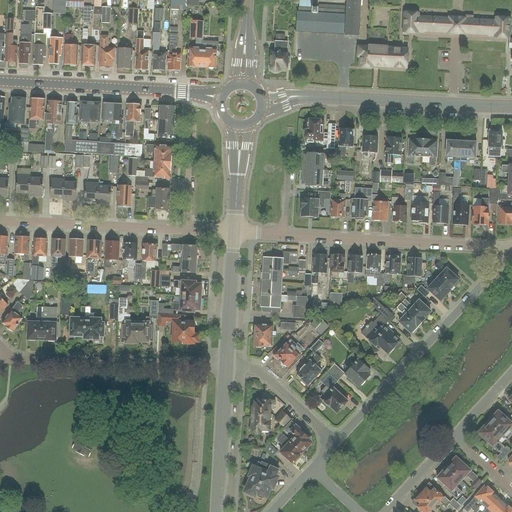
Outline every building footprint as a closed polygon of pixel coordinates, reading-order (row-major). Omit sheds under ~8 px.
[(84,8),(84,0),(71,0),(71,8),(84,8)] [(171,0),(171,9),(186,10),(186,0),(171,0)] [(359,38),(360,0),(346,0),(346,7),(320,6),(319,9),(319,8),(313,8),(313,9),(299,8),(299,12),(298,12),(296,32),(344,35),(344,37),(359,38)] [(84,7),(84,23),(91,23),(92,7),(84,7)] [(111,24),(111,8),(102,7),(102,23),(111,24)] [(138,26),(139,9),(130,9),(129,25),(138,26)] [(155,21),(163,22),(164,9),(155,9),(155,21)] [(26,11),(26,21),(35,22),(36,12),(26,11)] [(418,16),(419,12),(404,12),(403,32),(417,33),(418,32),(424,32),(424,31),(448,32),(448,34),(464,35),(465,33),(488,35),(488,36),(494,36),(494,38),(509,39),(511,18),(495,17),(495,21),(473,19),(474,16),(465,15),(465,18),(449,17),(449,18),(418,16)] [(43,30),(52,30),(52,14),(44,14),(43,30)] [(17,62),(17,47),(18,41),(13,41),(14,19),(8,19),(6,59),(8,60),(8,62),(10,62),(11,63),(14,63),(15,62),(17,62)] [(204,38),(202,37),(203,23),(194,22),(193,37),(197,37),(197,48),(189,48),(189,50),(187,51),(187,54),(189,55),(188,67),(190,67),(192,68),(193,68),(196,67),(202,68),(204,42),(204,38)] [(31,52),(31,44),(32,44),(33,26),(22,25),(20,64),(28,64),(29,55),(28,55),(28,52),(31,52)] [(52,29),(52,36),(50,64),(52,64),(53,66),(56,66),(57,64),(59,64),(59,56),(58,56),(58,54),(61,54),(61,45),(58,45),(58,38),(54,38),(55,29),(52,29)] [(150,58),(150,56),(149,55),(149,52),(143,51),(144,40),(144,32),(137,32),(135,69),(142,69),(143,70),(146,71),(147,69),(148,70),(149,69),(148,69),(149,59),(150,58)] [(154,33),(153,45),(153,58),(154,58),(153,69),(153,70),(159,70),(160,71),(163,71),(164,70),(166,70),(166,69),(165,69),(166,53),(159,53),(159,46),(166,46),(166,33),(154,33)] [(169,33),(169,47),(168,69),(167,69),(167,70),(174,70),(175,72),(178,72),(179,71),(180,71),(180,70),(181,60),(181,59),(182,57),(181,56),(181,54),(175,54),(175,47),(178,47),(178,34),(169,33)] [(46,57),(48,34),(35,34),(34,64),(43,65),(44,57),(46,57)] [(66,35),(65,45),(64,65),(71,65),(72,67),(75,67),(77,66),(78,66),(79,46),(73,46),(74,35),(66,35)] [(115,57),(115,48),(108,48),(109,36),(101,36),(100,66),(105,66),(107,68),(109,69),(111,67),(112,67),(113,57),(115,57)] [(288,42),(275,41),(275,52),(272,51),(271,69),(272,69),(272,70),(273,71),(274,71),(275,71),(276,71),(278,71),(279,70),(280,70),(280,69),(287,69),(288,42)] [(219,43),(204,42),(202,68),(209,68),(210,69),(212,69),(214,68),(215,68),(216,57),(218,56),(218,52),(217,51),(217,49),(218,50),(219,43)] [(96,66),(97,46),(83,45),(82,66),(89,66),(90,68),(93,68),(95,66),(96,66)] [(407,68),(408,49),(358,46),(358,57),(360,57),(359,67),(373,68),(373,66),(407,68)] [(132,68),(133,50),(119,49),(118,68),(125,68),(126,69),(130,70),(131,68),(132,68)] [(25,124),(26,99),(12,98),(12,107),(9,107),(8,123),(25,124)] [(44,121),(45,100),(32,99),(30,128),(36,129),(36,122),(35,122),(36,120),(44,121)] [(55,102),(54,100),(50,100),(49,101),(48,101),(45,151),(51,151),(51,145),(53,144),(53,134),(55,134),(56,124),(61,124),(62,102),(55,102)] [(69,103),(66,143),(72,143),(72,141),(73,124),(78,124),(79,115),(77,114),(77,103),(76,103),(75,101),(71,101),(70,103),(69,103)] [(80,122),(91,122),(92,102),(81,102),(80,122)] [(92,102),(91,122),(100,123),(101,103),(92,102)] [(114,124),(115,104),(104,103),(103,123),(111,123),(111,127),(112,127),(112,124),(114,124)] [(122,104),(115,104),(114,124),(112,124),(112,127),(116,127),(116,138),(122,138),(123,115),(121,115),(122,104)] [(139,105),(127,104),(126,121),(127,121),(126,132),(126,137),(134,137),(134,132),(135,122),(140,122),(141,107),(139,105)] [(160,120),(174,121),(175,108),(175,107),(160,106),(160,112),(161,112),(161,119),(160,119),(160,120)] [(155,134),(149,134),(149,119),(145,119),(144,139),(155,139),(155,134)] [(173,134),(174,121),(160,120),(159,126),(160,126),(160,134),(174,135),(174,134),(173,134)] [(334,149),(336,124),(335,124),(335,125),(329,125),(329,124),(328,124),(328,134),(322,134),(323,121),(320,121),(320,122),(316,122),(316,121),(307,120),(306,129),(305,139),(321,140),(327,140),(326,149),(334,149)] [(28,143),(29,129),(22,128),(21,142),(28,143)] [(354,136),(354,130),(354,129),(353,129),(351,128),(348,128),(346,129),(340,129),(340,130),(338,158),(345,159),(346,146),(353,147),(353,136),(354,136)] [(503,146),(503,140),(501,140),(502,131),(489,130),(488,148),(488,154),(495,154),(496,147),(501,148),(501,146),(503,146)] [(377,153),(378,136),(363,136),(363,147),(361,147),(361,152),(363,152),(362,160),(368,160),(368,152),(377,153)] [(400,155),(401,138),(386,137),(385,163),(392,163),(393,155),(400,155)] [(98,155),(115,156),(116,144),(110,144),(111,139),(105,138),(105,144),(100,143),(99,143),(98,155)] [(423,157),(423,139),(414,139),(414,140),(409,140),(408,164),(414,164),(414,156),(423,157)] [(431,139),(423,139),(423,157),(429,157),(429,165),(435,165),(436,141),(431,141),(431,139)] [(459,187),(460,169),(461,141),(447,140),(446,156),(454,157),(453,177),(446,177),(446,174),(439,174),(438,186),(459,187)] [(65,152),(98,155),(99,143),(72,141),(72,143),(66,143),(65,152)] [(461,141),(460,169),(465,169),(466,157),(475,158),(476,142),(461,141)] [(116,144),(115,156),(142,158),(143,146),(116,144)] [(154,153),(154,162),(171,163),(172,146),(171,146),(146,145),(146,152),(154,153)] [(303,170),(322,171),(323,158),(329,158),(329,154),(319,153),(317,153),(316,153),(308,153),(308,155),(304,155),(303,170)] [(111,156),(110,173),(118,174),(119,157),(111,156)] [(170,179),(171,163),(154,162),(153,170),(145,169),(145,172),(137,171),(138,158),(130,157),(129,176),(137,177),(136,182),(148,182),(149,177),(170,179)] [(510,173),(509,181),(511,180),(511,165),(501,165),(501,173),(510,173)] [(322,171),(303,170),(303,184),(307,184),(307,186),(314,186),(316,187),(317,186),(328,187),(328,182),(321,182),(322,171)] [(381,170),(380,183),(392,183),(392,171),(381,170)] [(403,184),(421,185),(421,180),(414,179),(414,175),(411,175),(411,171),(404,170),(403,184)] [(482,170),(481,185),(481,188),(496,189),(497,179),(494,178),(494,175),(487,175),(488,170),(482,170)] [(338,172),(338,180),(354,181),(354,172),(338,172)] [(30,194),(31,178),(31,176),(17,175),(16,193),(29,194),(30,194)] [(0,178),(0,196),(8,197),(9,179),(0,178)] [(30,194),(29,194),(29,196),(42,197),(44,178),(31,178),(30,194)] [(51,197),(63,198),(64,198),(65,182),(65,180),(52,179),(51,197)] [(511,180),(509,181),(509,186),(497,186),(496,198),(511,199),(511,196),(511,195),(511,180)] [(64,198),(63,198),(63,200),(77,201),(78,182),(65,182),(64,198)] [(149,183),(148,183),(148,182),(136,182),(136,189),(149,190),(149,183)] [(85,202),(97,202),(98,202),(99,186),(99,184),(86,183),(85,202)] [(405,201),(413,201),(414,185),(406,185),(405,201)] [(98,202),(97,202),(97,205),(110,205),(112,186),(99,186),(98,202)] [(131,206),(132,187),(118,186),(117,205),(124,206),(125,207),(128,207),(130,206),(131,206)] [(372,201),(372,195),(372,189),(355,188),(355,200),(352,200),(351,208),(353,208),(352,218),(358,218),(358,220),(364,220),(364,218),(366,218),(367,218),(368,201),(372,201)] [(169,210),(169,208),(170,190),(157,189),(157,191),(152,190),(152,198),(148,197),(148,208),(156,209),(169,210)] [(481,225),(487,225),(488,204),(495,205),(496,189),(490,189),(490,199),(482,199),(482,207),(474,207),(473,224),(473,225),(473,226),(481,226),(481,225)] [(330,200),(331,193),(319,192),(318,199),(302,198),(301,209),(302,209),(302,217),(317,218),(318,208),(324,208),(324,200),(330,200)] [(447,225),(448,207),(441,206),(441,205),(439,205),(439,193),(434,192),(433,206),(434,206),(434,224),(447,225)] [(344,218),(345,194),(339,194),(338,201),(332,200),(331,217),(332,217),(332,218),(337,219),(337,218),(344,218)] [(378,195),(372,195),(372,201),(372,202),(374,202),(373,221),(387,221),(388,202),(377,202),(378,195)] [(467,226),(469,205),(460,205),(461,196),(454,195),(453,205),(455,205),(454,223),(453,223),(453,224),(454,224),(454,225),(467,226)] [(408,212),(408,209),(407,208),(407,207),(397,206),(398,198),(392,198),(392,206),(394,206),(393,222),(406,222),(407,213),(408,212)] [(429,203),(413,203),(412,221),(420,222),(420,223),(428,224),(429,203)] [(511,207),(500,207),(499,224),(498,224),(498,225),(511,225),(511,207)] [(8,255),(9,248),(7,247),(7,244),(8,244),(8,236),(3,236),(2,234),(0,234),(0,263),(5,264),(5,255),(8,255)] [(29,255),(30,238),(24,237),(24,236),(18,235),(18,237),(17,237),(15,253),(23,254),(22,260),(28,261),(28,255),(29,255)] [(34,256),(33,266),(38,266),(39,256),(47,257),(47,249),(46,248),(46,246),(48,246),(48,242),(47,242),(47,238),(43,237),(43,239),(35,239),(34,256)] [(65,248),(66,240),(59,239),(55,238),(55,239),(53,239),(51,267),(57,267),(57,257),(65,257),(65,251),(64,250),(64,248),(65,248)] [(83,248),(84,241),(82,241),(81,240),(78,240),(77,240),(71,240),(70,257),(83,257),(83,252),(82,250),(82,248),(83,248)] [(101,249),(102,242),(100,242),(99,240),(96,240),(95,241),(88,241),(87,263),(93,264),(94,259),(101,259),(101,253),(100,251),(100,249),(101,249)] [(119,260),(120,243),(119,242),(118,241),(114,241),(113,242),(106,242),(105,267),(111,268),(112,262),(110,262),(111,259),(119,260)] [(138,257),(138,255),(137,254),(138,244),(136,243),(135,242),(132,242),(131,243),(129,243),(127,243),(124,243),(122,274),(127,274),(128,260),(137,260),(137,258),(138,257)] [(144,244),(142,263),(137,263),(136,285),(141,285),(141,278),(146,278),(147,261),(156,261),(156,258),(157,257),(157,255),(156,254),(157,247),(158,248),(158,244),(155,244),(154,244),(149,244),(148,247),(144,246),(144,244),(145,244),(144,244)] [(181,259),(197,260),(197,246),(180,245),(180,246),(173,245),(172,245),(172,251),(181,251),(181,259)] [(264,271),(280,272),(281,264),(283,264),(283,262),(290,262),(290,252),(284,252),(283,259),(264,257),(264,258),(265,258),(264,270),(264,271)] [(326,274),(327,255),(326,255),(325,254),(321,254),(320,255),(319,255),(318,255),(317,255),(315,255),(314,267),(313,267),(312,283),(318,284),(318,273),(326,274)] [(344,264),(345,255),(338,255),(337,254),(337,255),(334,255),(334,254),(333,254),(333,255),(332,255),(331,272),(332,272),(332,280),(339,280),(339,272),(344,273),(345,264),(344,264)] [(364,258),(364,256),(361,256),(361,255),(355,255),(355,256),(350,256),(348,283),(354,284),(354,273),(363,273),(363,258),(364,258)] [(384,287),(384,282),(384,274),(380,274),(381,256),(368,255),(368,256),(366,277),(375,277),(375,279),(378,279),(377,286),(384,287)] [(384,274),(384,282),(390,282),(390,275),(400,275),(401,258),(392,257),(392,258),(389,258),(389,257),(388,257),(387,274),(384,273),(384,274)] [(196,273),(197,260),(181,259),(180,267),(173,267),(173,271),(180,272),(196,273)] [(421,277),(422,259),(414,259),(413,259),(410,259),(409,259),(408,259),(407,276),(408,276),(407,284),(413,284),(413,276),(421,277)] [(443,273),(437,279),(450,291),(454,286),(454,285),(459,280),(454,275),(454,276),(451,273),(440,262),(436,267),(443,273)] [(31,280),(32,266),(32,264),(24,264),(23,280),(31,280)] [(44,281),(44,269),(39,269),(39,267),(33,267),(32,281),(44,281)] [(160,282),(161,276),(161,272),(152,271),(151,287),(160,288),(160,282)] [(263,283),(282,284),(282,278),(280,278),(280,272),(264,271),(263,282),(263,283)] [(77,275),(77,282),(85,283),(85,275),(77,275)] [(450,291),(437,279),(435,277),(431,281),(433,283),(428,289),(441,301),(446,295),(446,294),(448,293),(449,293),(450,291)] [(23,280),(16,288),(16,289),(21,293),(31,280),(23,280)] [(31,280),(21,293),(30,301),(34,282),(31,280)] [(182,288),(182,296),(200,297),(200,296),(202,296),(203,289),(201,289),(201,285),(198,285),(199,283),(175,281),(174,288),(182,288)] [(282,284),(263,283),(263,294),(262,294),(262,295),(263,295),(263,296),(279,297),(279,295),(279,289),(281,289),(282,284)] [(417,290),(426,298),(430,293),(421,286),(417,290)] [(3,311),(8,306),(1,297),(3,295),(1,292),(0,293),(0,313),(1,312),(0,311),(2,310),(3,311)] [(297,292),(288,292),(287,296),(287,301),(296,301),(297,292)] [(281,295),(279,295),(279,297),(263,296),(262,307),(261,307),(261,308),(262,308),(262,311),(263,312),(280,313),(281,308),(280,308),(280,302),(281,296),(281,295)] [(200,299),(200,297),(182,296),(181,304),(173,304),(173,310),(197,312),(197,309),(200,310),(200,306),(202,306),(202,299),(200,299)] [(300,297),(298,297),(297,301),(297,307),(294,306),(293,318),(307,319),(308,297),(300,297)] [(138,341),(138,323),(130,323),(130,316),(128,316),(128,299),(119,299),(119,322),(123,322),(123,339),(126,339),(126,343),(138,343),(138,341)] [(119,301),(111,300),(111,320),(119,321),(119,301)] [(371,306),(379,313),(381,315),(382,315),(386,309),(376,300),(371,306)] [(405,300),(401,304),(421,322),(425,317),(426,318),(430,313),(431,312),(424,306),(424,305),(424,304),(424,303),(423,303),(423,302),(422,302),(421,302),(420,302),(419,301),(413,308),(405,300)] [(70,316),(71,302),(62,301),(62,316),(70,316)] [(146,323),(138,323),(138,341),(151,341),(151,333),(153,333),(153,319),(158,319),(158,315),(159,310),(159,302),(151,302),(151,318),(146,318),(146,323)] [(19,324),(23,319),(17,315),(23,307),(18,303),(4,321),(8,324),(6,327),(7,327),(7,330),(9,331),(12,331),(13,332),(17,326),(18,326),(19,324)] [(421,322),(401,304),(397,309),(405,316),(399,322),(400,323),(400,324),(400,325),(400,326),(401,326),(401,327),(402,327),(403,327),(404,327),(411,333),(411,332),(412,332),(416,328),(416,327),(421,322)] [(43,313),(43,307),(38,307),(37,323),(29,323),(28,339),(37,340),(37,339),(37,338),(40,338),(40,339),(40,340),(42,340),(43,313)] [(60,323),(58,323),(58,308),(43,307),(43,313),(42,340),(57,340),(57,338),(59,338),(60,323)] [(86,339),(87,308),(82,307),(82,319),(72,319),(71,335),(73,336),(75,337),(79,337),(81,336),(85,336),(85,339),(86,339)] [(91,308),(87,308),(86,339),(87,339),(87,338),(91,338),(91,339),(98,339),(98,336),(104,336),(105,336),(106,335),(107,334),(107,333),(107,326),(106,326),(106,325),(105,324),(104,324),(104,320),(94,319),(94,314),(90,314),(91,308)] [(388,321),(382,315),(381,315),(379,313),(376,316),(378,318),(373,323),(372,322),(361,333),(375,346),(377,344),(388,354),(394,347),(395,347),(396,347),(397,347),(398,347),(398,346),(399,346),(399,345),(399,344),(399,343),(399,342),(400,340),(384,325),(388,321)] [(184,316),(169,315),(158,315),(158,319),(158,327),(166,327),(167,322),(175,322),(174,343),(181,343),(183,345),(185,345),(187,343),(188,345),(191,345),(193,343),(194,343),(194,342),(199,343),(200,334),(194,334),(195,323),(184,322),(184,316)] [(318,316),(310,325),(322,336),(330,327),(318,316)] [(282,323),(281,330),(296,331),(297,324),(282,323)] [(277,337),(278,332),(275,332),(275,327),(273,327),(273,326),(256,325),(256,332),(255,332),(255,333),(253,333),(253,334),(255,334),(255,336),(253,336),(253,337),(255,337),(255,338),(256,338),(255,347),(264,347),(264,345),(273,346),(273,345),(273,337),(277,337)] [(288,367),(303,351),(292,340),(286,346),(287,347),(284,349),(283,348),(280,352),(279,351),(275,355),(279,359),(280,358),(283,361),(282,364),(285,366),(287,365),(288,367)] [(324,345),(320,341),(311,350),(314,353),(308,359),(310,361),(306,365),(305,365),(301,370),(302,371),(299,374),(302,377),(301,378),(302,378),(302,379),(303,380),(302,381),(306,385),(307,384),(308,385),(315,378),(317,376),(319,375),(320,374),(320,372),(321,371),(315,366),(321,360),(316,354),(324,345)] [(345,374),(360,388),(368,378),(370,377),(371,376),(368,373),(371,370),(353,353),(349,358),(354,364),(345,374)] [(327,372),(338,381),(345,374),(335,364),(327,372)] [(338,382),(338,381),(327,372),(319,380),(326,386),(321,392),(327,397),(323,401),(325,402),(327,406),(330,406),(333,410),(334,409),(338,413),(344,406),(343,404),(346,400),(344,398),(345,398),(340,393),(341,392),(336,388),(334,387),(335,386),(334,386),(338,382)] [(270,416),(273,416),(273,415),(270,415),(270,408),(275,408),(275,400),(258,399),(257,402),(255,402),(255,406),(253,406),(252,407),(251,411),(252,413),(252,415),(254,415),(270,417),(270,416)] [(279,423),(287,415),(282,410),(274,419),(279,423)] [(487,421),(503,435),(508,430),(511,433),(511,424),(497,411),(496,411),(498,412),(494,417),(492,415),(487,421)] [(273,418),(273,416),(270,416),(270,417),(254,415),(254,417),(252,417),(252,429),(254,429),(254,431),(256,433),(259,434),(261,432),(261,430),(270,430),(270,418),(273,418)] [(279,423),(283,427),(291,419),(287,415),(279,423)] [(290,443),(302,453),(310,445),(310,441),(308,439),(309,438),(305,434),(306,433),(296,424),(296,425),(292,421),(283,430),(288,434),(290,431),(296,436),(290,442),(291,443),(290,443)] [(487,421),(481,427),(483,429),(479,433),(477,432),(493,446),(501,454),(506,448),(498,441),(503,435),(487,421)] [(298,458),(302,453),(290,443),(291,443),(290,442),(283,435),(278,441),(285,447),(280,452),(281,453),(280,454),(285,458),(286,457),(292,463),(294,462),(295,463),(299,459),(298,458)] [(89,457),(95,446),(78,437),(72,448),(77,451),(77,452),(84,456),(85,455),(89,457)] [(270,445),(266,449),(274,457),(278,452),(270,445)] [(511,451),(507,447),(506,448),(501,454),(496,458),(501,462),(511,451)] [(450,461),(446,466),(461,481),(466,476),(467,478),(468,477),(474,482),(470,485),(475,490),(482,482),(455,457),(454,457),(456,459),(452,463),(450,461)] [(281,471),(262,462),(262,464),(258,462),(257,463),(258,463),(258,465),(256,464),(255,467),(254,467),(253,468),(251,469),(250,472),(251,474),(250,476),(251,476),(250,477),(254,478),(252,481),(249,480),(249,481),(250,481),(246,491),(247,492),(249,494),(253,496),(255,495),(256,493),(267,497),(271,487),(273,487),(278,477),(276,477),(279,470),(281,471)] [(461,481),(446,466),(440,472),(442,473),(438,478),(437,476),(436,477),(449,488),(447,490),(457,499),(462,493),(456,487),(461,481)] [(421,494),(435,507),(440,501),(446,507),(449,504),(457,510),(461,506),(453,499),(450,502),(444,496),(438,491),(438,492),(429,484),(429,485),(431,487),(429,490),(427,488),(426,487),(426,488),(425,489),(424,490),(422,493),(421,494)] [(483,505),(493,493),(494,493),(488,487),(486,489),(484,486),(483,487),(484,487),(475,497),(468,505),(464,509),(466,511),(468,511),(478,501),(483,505)] [(482,511),(489,511),(501,500),(500,500),(498,499),(499,499),(493,493),(483,505),(486,508),(482,511)] [(429,511),(435,507),(421,494),(420,495),(418,496),(417,498),(416,499),(418,501),(415,504),(413,502),(412,503),(421,510),(420,511),(429,511)] [(503,511),(508,507),(503,502),(502,502),(501,501),(501,500),(489,511),(503,511)]
